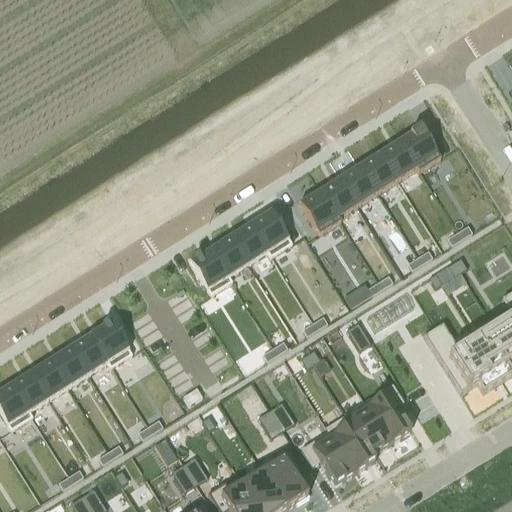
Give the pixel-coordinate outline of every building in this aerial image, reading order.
[(419,131),(398,144),(416,173),(415,174),(417,177),(418,176),(439,163),(419,131)] [(398,144),(378,157),(396,185),(415,174),(416,173),(398,144)] [(378,157),(358,169),(376,198),(396,185),(378,157)] [(358,169),(338,182),(357,210),(376,198),(358,169)] [(338,182),(318,194),(337,223),(337,222),(357,210),(338,182)] [(318,194),(298,207),(318,239),(339,226),(340,226),(337,222),(337,223),(318,194)] [(269,215),(249,228),(267,256),(266,257),(269,262),(270,262),(290,249),(269,215)] [(249,228),(229,240),(247,269),(266,257),(267,256),(249,228)] [(466,230),(456,237),(460,244),(471,237),(466,230)] [(456,237),(446,243),(450,250),(460,244),(456,237)] [(229,240),(209,253),(227,281),(228,281),(247,269),(229,240)] [(209,253),(188,266),(209,300),(230,287),(231,286),(228,281),(227,281),(209,253)] [(427,255),(416,262),(421,269),(431,262),(427,255)] [(416,262),(406,268),(410,275),(421,269),(416,262)] [(459,263),(452,267),(459,277),(466,273),(459,263)] [(452,267),(445,271),(452,282),(459,277),(452,267)] [(434,278),(427,283),(434,293),(441,289),(434,278)] [(387,280),(377,287),(381,294),(391,287),(387,280)] [(377,287),(366,293),(371,300),(381,294),(377,287)] [(403,298),(395,303),(404,316),(412,311),(403,298)] [(395,303),(388,307),(396,321),(404,316),(395,303)] [(388,307),(381,312),(389,325),(396,321),(388,307)] [(381,312),(373,317),(381,330),(389,325),(381,312)] [(373,317),(365,322),(373,335),(381,330),(373,317)] [(322,321),(311,328),(316,335),(326,328),(322,321)] [(511,321),(458,356),(447,363),(466,394),(475,388),(481,398),(511,378),(511,321)] [(109,325),(89,338),(107,367),(106,368),(109,373),(110,372),(131,359),(109,325)] [(357,327),(344,335),(351,345),(358,356),(370,348),(363,338),(357,327)] [(311,328),(301,334),(305,341),(316,335),(311,328)] [(89,338),(69,351),(87,380),(106,368),(107,367),(89,338)] [(282,346),(272,353),(276,360),(286,353),(282,346)] [(69,351),(49,363),(67,392),(87,380),(69,351)] [(272,353),(261,359),(266,366),(276,360),(272,353)] [(312,355),(306,359),(312,370),(313,369),(319,365),(312,355)] [(306,359),(299,363),(305,374),(312,370),(306,359)] [(49,363),(29,376),(47,405),(67,392),(49,363)] [(29,376),(9,388),(27,417),(28,417),(47,405),(29,376)] [(9,388),(0,394),(0,420),(9,435),(30,422),(31,422),(28,417),(27,417),(9,388)] [(391,390),(363,407),(389,449),(409,436),(394,412),(402,408),(391,390)] [(195,392),(182,401),(187,410),(201,401),(195,392)] [(280,407),(268,414),(282,436),(294,428),(287,417),(280,407)] [(345,419),(343,420),(343,421),(345,420),(370,461),(389,449),(363,407),(345,419)] [(268,414),(256,422),(263,432),(270,443),(282,436),(268,414)] [(325,433),(324,433),(327,438),(328,437),(354,478),(374,466),(370,461),(345,420),(343,421),(325,433)] [(207,421),(200,425),(207,436),(214,431),(207,421)] [(157,425),(147,431),(151,438),(161,432),(157,425)] [(147,431),(136,438),(141,445),(151,438),(147,431)] [(327,438),(299,455),(310,472),(318,467),(333,491),(354,478),(328,437),(327,438)] [(117,450),(107,456),(111,463),(122,457),(117,450)] [(258,472),(257,472),(260,477),(261,476),(283,511),(288,511),(306,501),(292,479),(300,475),(287,454),(258,472)] [(107,456),(97,463),(101,470),(111,463),(107,456)] [(193,461),(181,469),(195,490),(207,483),(200,472),(193,461)] [(181,469),(169,477),(176,487),(183,498),(195,490),(181,469)] [(78,475),(67,481),(72,488),(82,481),(78,475)] [(120,476),(113,480),(120,490),(127,486),(120,476)] [(241,488),(240,489),(254,511),(283,511),(261,476),(260,477),(241,488)] [(235,481),(206,499),(214,511),(254,511),(240,489),(241,488),(236,480),(235,481)] [(67,481),(57,487),(61,494),(72,488),(67,481)] [(92,493),(80,501),(87,511),(104,511),(99,504),(92,493)] [(87,511),(80,501),(68,508),(70,511),(87,511)]
